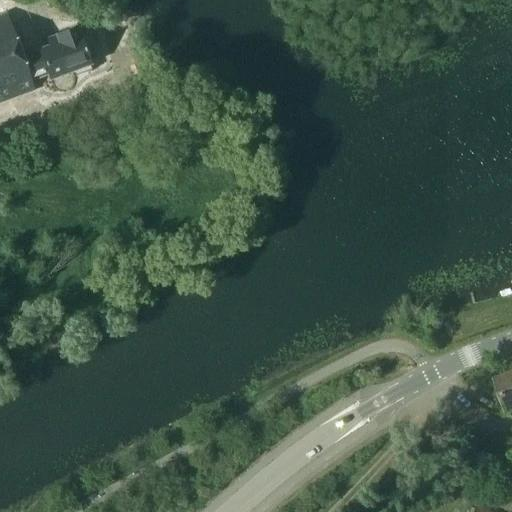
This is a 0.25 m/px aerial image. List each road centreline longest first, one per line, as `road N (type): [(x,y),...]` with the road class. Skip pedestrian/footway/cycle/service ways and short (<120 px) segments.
road 1 (tertiary): [(230,511),(325,432),(432,372),(511,340)]
road 2 (track): [(436,399),(335,511)]
